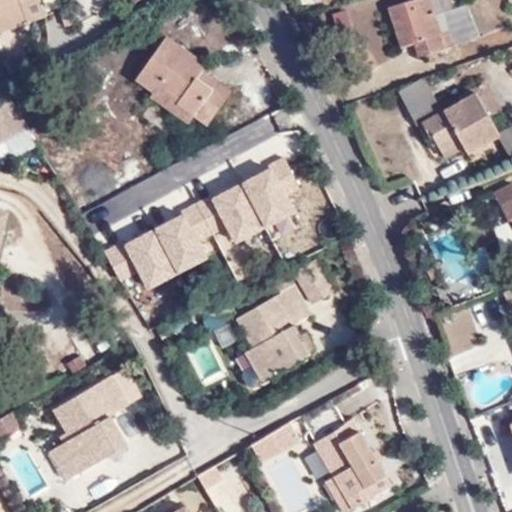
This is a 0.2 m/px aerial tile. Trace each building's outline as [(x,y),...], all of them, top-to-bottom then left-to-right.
[(0,0),(0,18),(13,13),(19,12),(18,8),(12,9),(8,0),(0,0)] [(18,8),(19,12),(32,7),(29,0),(8,0),(12,9),(18,8)] [(444,0),(389,0),(382,3),(398,44),(409,40),(415,54),(453,39),(447,26),(438,28),(431,11),(446,4),(444,0)] [(0,45),(0,64),(20,53),(12,39),(0,45)] [(176,108),(191,118),(207,130),(228,101),(197,80),(202,71),(163,44),(132,87),(151,100),(160,89),(180,103),(176,108)] [(494,102),(478,74),(466,80),(482,109),(494,102)] [(430,102),(417,77),(392,87),(407,113),(409,112),(430,102)] [(482,109),(466,80),(449,89),(452,95),(435,104),(432,100),(430,102),(409,112),(419,130),(426,126),(440,150),(457,141),(461,148),(493,129),(482,109)] [(148,105),(184,129),(191,118),(176,108),(180,103),(160,89),(151,100),(148,105)] [(0,156),(37,135),(22,106),(0,118),(0,156)] [(505,150),(511,148),(511,131),(500,135),(505,150)] [(261,148),(245,136),(236,149),(251,160),(261,148)] [(290,142),(261,155),(283,199),(311,185),(290,142)] [(511,180),(508,174),(487,186),(502,215),(510,210),(511,212),(511,180)] [(247,223),(252,215),(258,207),(217,178),(186,221),(205,234),(211,227),(244,255),(258,265),(266,254),(251,243),(259,231),(247,223)] [(266,254),(279,234),(252,215),(247,223),(259,231),(251,243),(266,254)] [(0,265),(11,224),(0,221),(0,265)] [(200,242),(236,268),(244,255),(211,227),(205,234),(200,242)] [(321,269),(300,281),(318,310),(339,298),(321,269)] [(511,280),(501,285),(505,295),(511,292),(511,323),(510,324),(511,327),(511,280)] [(258,357),(274,387),(313,366),(297,335),(317,324),(301,293),(241,326),(258,357)] [(236,313),(231,309),(222,309),(203,317),(208,323),(232,324),(240,320),(236,313)] [(187,351),(199,381),(223,371),(211,341),(187,351)] [(274,387),(258,357),(249,362),(265,393),(274,387)] [(141,396),(123,370),(113,376),(132,402),(141,396)] [(70,458),(86,485),(134,458),(118,427),(133,419),(116,389),(60,420),(74,445),(78,454),(70,458)] [(340,426),(328,407),(297,424),(349,511),(357,511),(395,489),(352,419),(340,426)] [(298,442),(290,428),(249,451),(257,465),(298,442)] [(74,445),(66,449),(70,458),(78,454),(74,445)] [(58,465),(72,492),(86,485),(70,458),(58,465)] [(213,465),(197,476),(205,488),(221,477),(213,465)]
